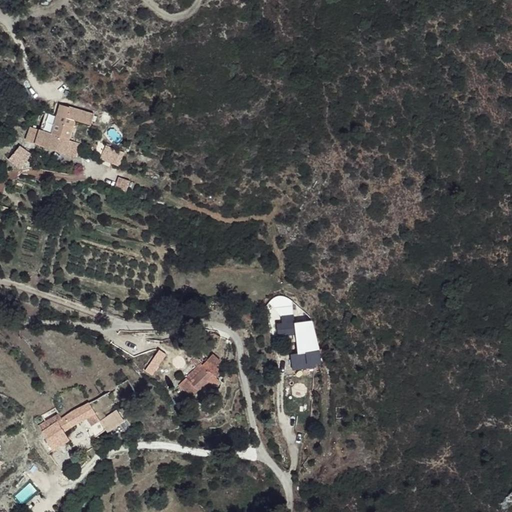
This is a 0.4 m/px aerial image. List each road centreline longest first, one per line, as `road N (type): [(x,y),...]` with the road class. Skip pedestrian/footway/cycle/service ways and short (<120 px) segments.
road 1 (unclassified): [(262,454),(233,333),(209,323),(104,328),(0,317)]
road 2 (track): [(0,427),(33,409),(47,385),(0,322)]
